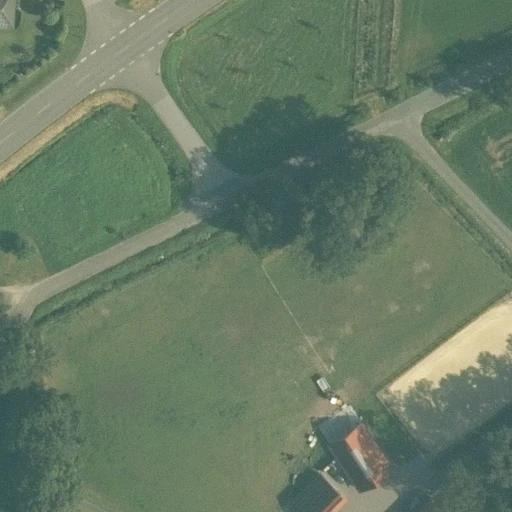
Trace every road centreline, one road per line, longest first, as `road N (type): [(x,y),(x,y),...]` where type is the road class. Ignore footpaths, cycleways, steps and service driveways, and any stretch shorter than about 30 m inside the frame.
road 1 (unclassified): [(22,511),(29,458),(20,359),(25,304),(229,196)]
road 2 (unclassified): [(229,196),(511,61)]
road 3 (unclassified): [(123,47),(229,196)]
road 4 (primary): [(0,140),(123,47)]
